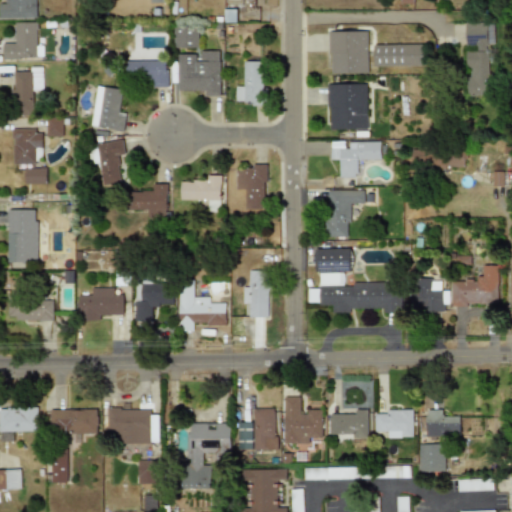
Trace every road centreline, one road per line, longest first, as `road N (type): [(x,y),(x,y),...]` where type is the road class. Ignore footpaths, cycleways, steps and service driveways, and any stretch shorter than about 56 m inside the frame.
road 1 (residential): [(0,369),(511,357)]
road 2 (residential): [(291,365),(290,0)]
road 3 (residential): [(172,138),(292,139)]
